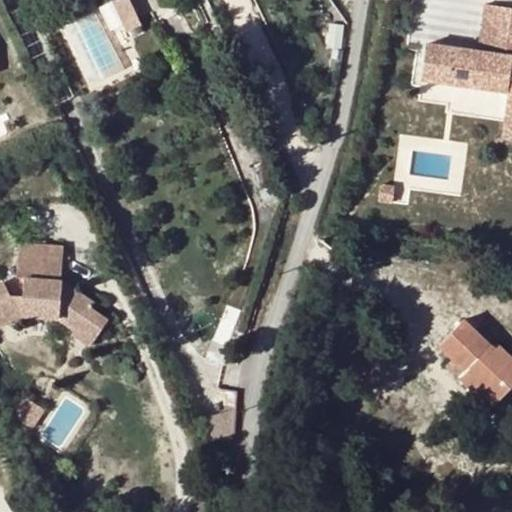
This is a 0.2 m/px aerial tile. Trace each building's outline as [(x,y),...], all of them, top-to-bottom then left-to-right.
[(114,0),(103,7),(119,35),(145,19),(132,0),(114,0)] [(511,8),(485,4),(481,32),(511,36),(511,8)] [(511,36),(481,32),(478,51),(511,56),(511,36)] [(509,92),(511,92),(511,56),(478,51),(427,44),(421,80),(509,92)] [(511,92),(509,92),(502,139),(511,140),(511,92)] [(395,187),(380,185),(378,202),(393,204),(395,187)] [(68,243),(24,238),(19,273),(28,274),(27,292),(14,292),(7,277),(0,280),(0,318),(21,309),(62,314),(77,322),(74,330),(92,339),(108,314),(91,303),(93,299),(65,280),(68,243)] [(492,403),(511,382),(511,357),(497,343),(494,347),(463,318),(437,345),(451,358),(444,364),(472,391),(476,387),(492,403)] [(234,449),(224,449),(224,459),(234,459),(234,449)]
